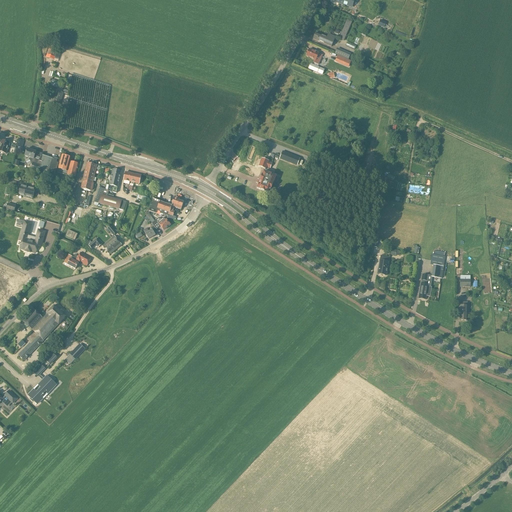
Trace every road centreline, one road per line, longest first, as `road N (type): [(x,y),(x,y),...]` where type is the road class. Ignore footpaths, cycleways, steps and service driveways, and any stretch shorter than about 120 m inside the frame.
road 1 (tertiary): [(283,246),(424,334),(511,373)]
road 2 (residential): [(0,333),(50,285),(108,268),(171,235),(204,193)]
road 3 (unclassified): [(207,186),(316,0)]
road 4 (tertiary): [(0,117),(140,164)]
